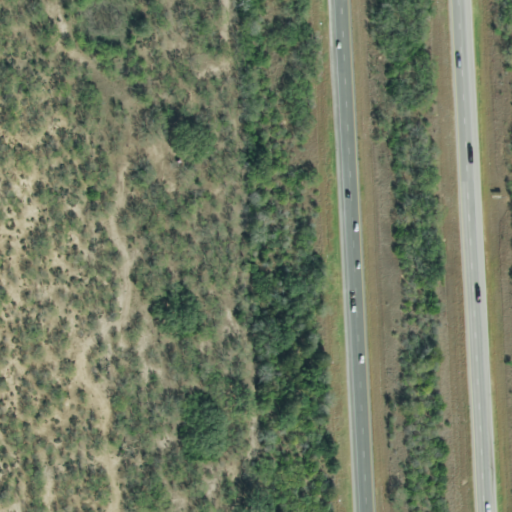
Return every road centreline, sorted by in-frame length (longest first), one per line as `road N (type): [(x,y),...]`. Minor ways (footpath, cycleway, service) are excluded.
road 1 (motorway): [(499,511),(472,0)]
road 2 (motorway): [(346,0),(367,511)]
